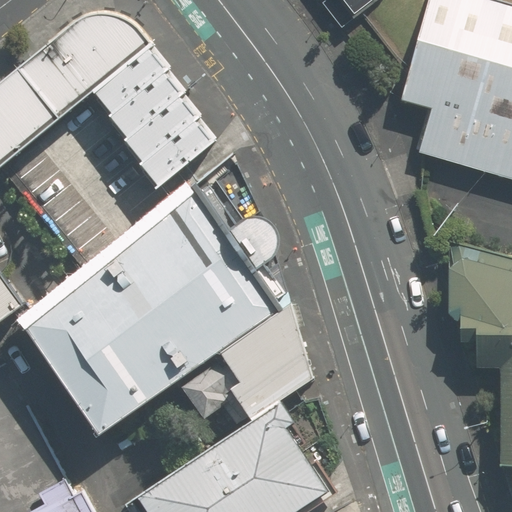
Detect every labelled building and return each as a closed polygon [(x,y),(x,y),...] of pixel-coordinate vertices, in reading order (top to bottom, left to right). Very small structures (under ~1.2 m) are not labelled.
[(341,0),(351,12),(367,0),(341,0)] [(431,107),(419,147),(511,174),(511,6),(488,0),(427,0),(399,98),(431,107)] [(0,85),(0,160),(5,167),(101,91),(159,43),(142,22),(120,11),(104,7),(87,13),(0,85)] [(221,138),(159,43),(101,91),(163,185),(221,138)] [(215,352),(282,307),(279,302),(255,269),(240,248),(228,231),(198,188),(195,184),(17,324),(30,343),(84,423),(94,437),(215,352)] [(246,218),(228,231),(240,248),(255,269),(272,258),(276,253),(279,244),(279,236),(276,226),(270,220),(263,217),(254,216),(246,218)] [(511,260),(454,245),(455,260),(449,264),(449,315),(461,320),(461,343),(474,343),(474,367),(503,368),(501,458),(511,458),(511,260)] [(0,321),(27,301),(0,265),(0,321)] [(275,404),(314,378),(289,302),(282,307),(215,352),(219,359),(178,386),(201,419),(222,406),(238,429),(275,404)] [(238,429),(129,497),(138,511),(298,511),(332,491),(275,404),(238,429)] [(84,511),(67,478),(37,494),(42,503),(25,511),(84,511)]
